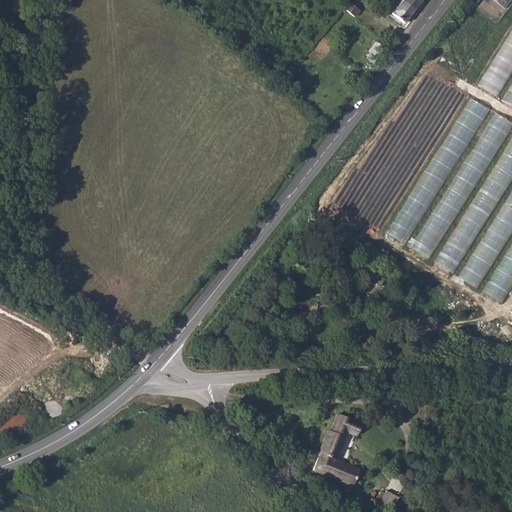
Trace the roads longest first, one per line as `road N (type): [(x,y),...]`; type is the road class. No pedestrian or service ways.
road 1 (tertiary): [(446,0),(154,363)]
road 2 (tertiary): [(511,364),(211,378)]
road 3 (tertiary): [(154,363),(68,433),(0,466)]
road 4 (unclassified): [(211,378),(219,412),(323,511)]
